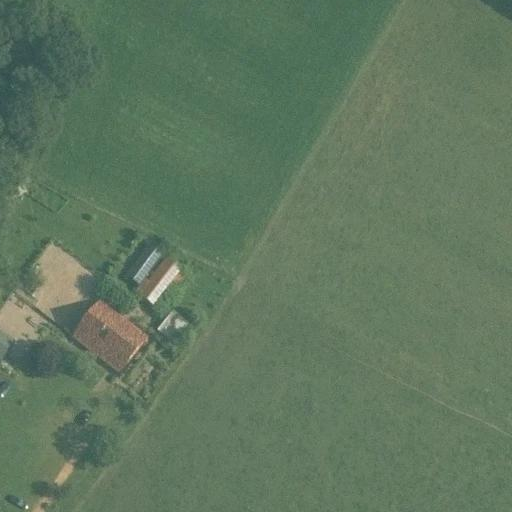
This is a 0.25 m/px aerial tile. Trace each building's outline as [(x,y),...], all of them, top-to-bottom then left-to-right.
[(139,290),(144,283),(165,255),(152,245),(125,280),(138,289),(139,290)] [(154,312),(182,276),(164,262),(137,298),(154,312)] [(120,377),(146,342),(99,306),(72,341),(120,377)] [(154,334),(172,346),(185,325),(168,313),(154,334)] [(0,366),(14,345),(0,334),(0,366)]
